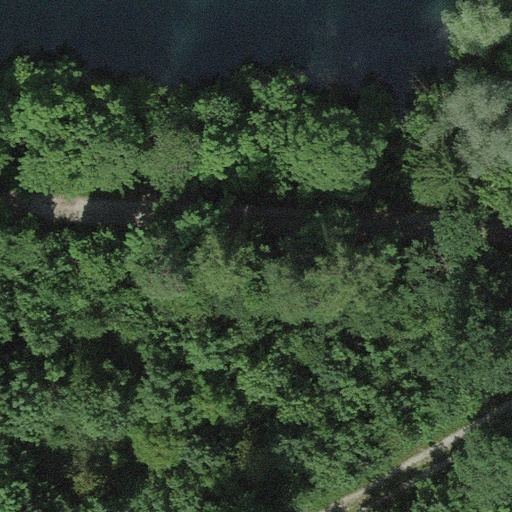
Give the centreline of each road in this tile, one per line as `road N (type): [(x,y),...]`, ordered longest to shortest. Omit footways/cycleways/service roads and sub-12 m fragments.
road 1 (track): [(0,207),(511,236)]
road 2 (track): [(511,418),(345,511)]
